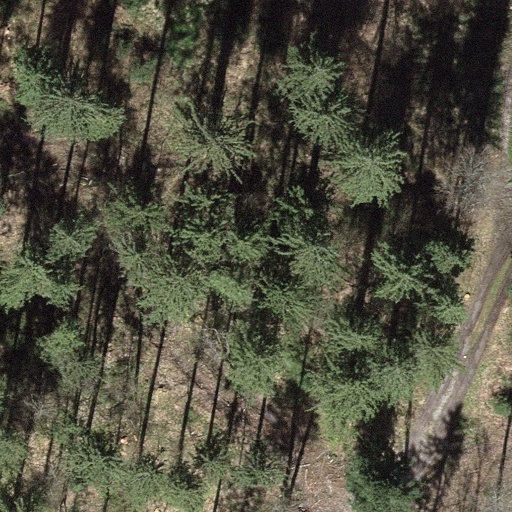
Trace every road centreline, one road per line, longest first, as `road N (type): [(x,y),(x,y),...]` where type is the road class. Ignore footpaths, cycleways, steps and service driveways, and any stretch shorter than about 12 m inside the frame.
road 1 (track): [(511,245),(480,299),(454,382)]
road 2 (track): [(454,382),(430,511)]
